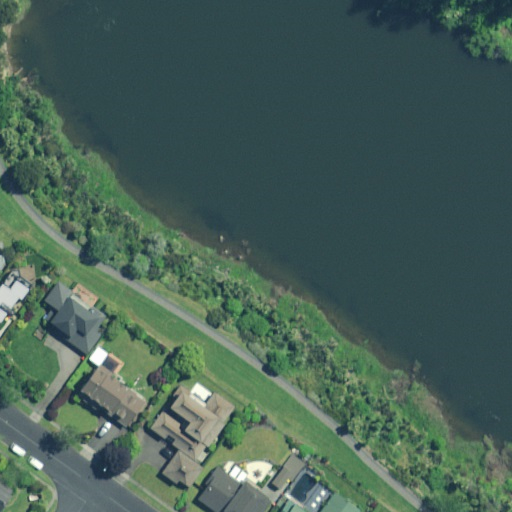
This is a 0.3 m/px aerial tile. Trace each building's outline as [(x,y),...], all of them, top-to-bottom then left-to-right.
[(0,268),(13,251),(0,241),(0,268)] [(18,299),(21,301),(29,290),(35,289),(32,268),(12,272),(11,271),(11,272),(0,287),(0,323),(3,320),(18,299)] [(92,306),(88,312),(69,299),(73,293),(58,283),(45,301),(59,311),(50,323),(57,328),(54,332),(87,355),(101,335),(96,331),(106,317),(92,306)] [(88,360),(98,368),(81,391),(112,414),(111,416),(126,427),(146,401),(126,386),(113,376),(122,364),(98,347),(88,360)] [(177,400),(170,409),(154,431),(167,440),(169,437),(176,441),(173,446),(180,451),(162,475),(176,486),(180,481),(189,488),(204,466),(214,453),(207,449),(222,428),(235,411),(214,395),(197,383),(192,391),(179,382),(170,395),(177,400)] [(270,485),(279,491),(286,482),(291,485),(305,466),(291,456),(270,485)] [(248,476),(226,460),(198,500),(214,511),(265,511),(272,503),(243,483),(248,476)] [(0,511),(13,493),(0,483),(0,511)] [(303,511),(288,501),(279,511),(358,511),(359,511),(334,494),(321,511),(303,511)]
